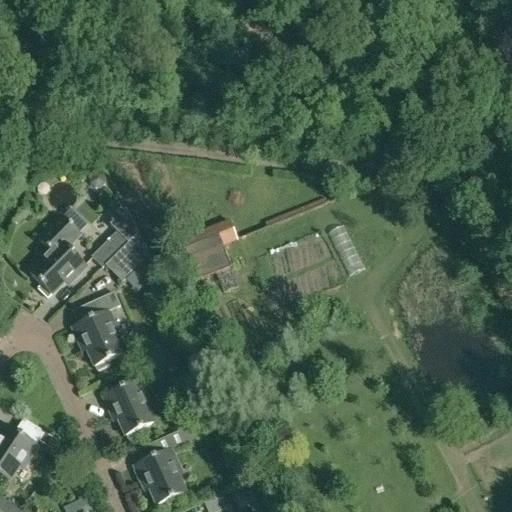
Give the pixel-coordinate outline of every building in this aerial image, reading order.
[(93,175),(89,180),(90,186),(95,190),(101,190),(106,184),(105,179),(100,174),(93,175)] [(117,233),(128,244),(138,234),(125,211),(123,213),(120,210),(110,220),(113,223),(110,227),(117,233)] [(38,290),(48,300),(63,284),(66,288),(87,267),(67,247),(80,234),(62,217),(38,241),(51,253),(29,275),(41,287),(38,290)] [(194,285),(231,270),(223,249),(237,244),(228,222),(177,243),(194,285)] [(117,233),(91,259),(102,270),(105,267),(128,244),(117,233)] [(150,257),(138,234),(128,244),(105,267),(123,284),(150,257)] [(82,340),(88,352),(97,372),(109,367),(107,363),(123,356),(110,328),(114,326),(109,313),(120,308),(114,294),(93,303),(99,316),(72,328),(78,342),(82,340)] [(141,397),(145,395),(139,381),(103,397),(109,411),(113,409),(128,442),(141,436),(139,432),(154,425),(141,397)] [(187,417),(172,425),(176,433),(191,426),(187,417)] [(0,440),(0,477),(9,483),(26,458),(29,460),(38,447),(5,425),(0,432),(0,440),(0,441),(0,440)] [(175,451),(202,439),(195,425),(169,437),(175,451)] [(45,435),(40,443),(50,450),(55,442),(45,435)] [(145,479),(159,511),(172,506),(170,502),(185,494),(173,466),(177,465),(170,451),(134,467),(141,481),(145,479)] [(207,511),(220,511),(226,510),(221,497),(204,504),(207,511)] [(97,511),(91,498),(64,511),(97,511)] [(22,511),(9,503),(3,511),(22,511)]
